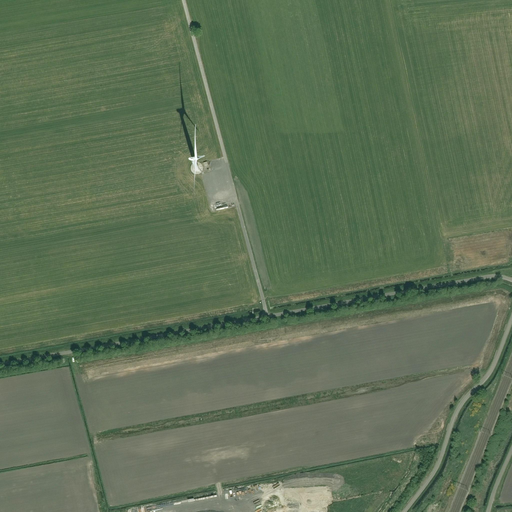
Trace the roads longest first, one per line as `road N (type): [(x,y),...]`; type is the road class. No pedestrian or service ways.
road 1 (unclassified): [(511,280),(494,275),(0,364)]
road 2 (track): [(267,316),(184,0)]
road 3 (unclassified): [(404,511),(435,470),(458,407),(492,369),(511,317)]
